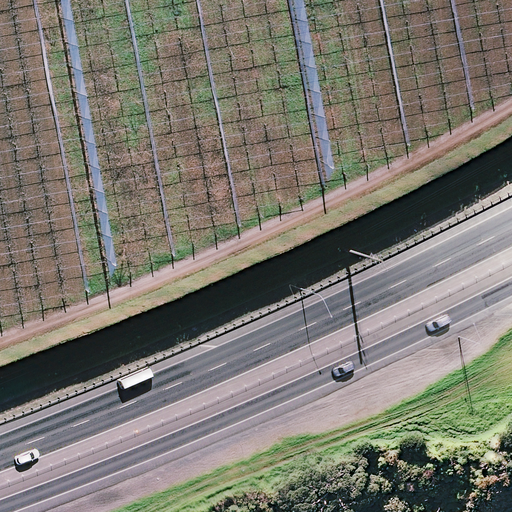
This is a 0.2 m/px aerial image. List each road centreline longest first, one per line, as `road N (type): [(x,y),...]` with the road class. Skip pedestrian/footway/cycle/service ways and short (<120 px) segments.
road 1 (trunk): [(0,453),(388,287),(511,223)]
road 2 (trunk): [(511,287),(203,428),(0,508)]
